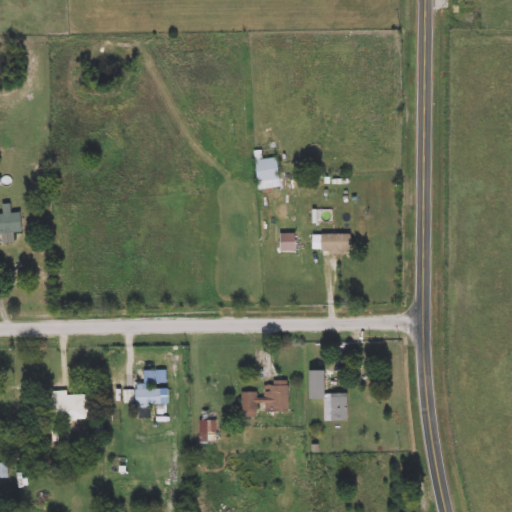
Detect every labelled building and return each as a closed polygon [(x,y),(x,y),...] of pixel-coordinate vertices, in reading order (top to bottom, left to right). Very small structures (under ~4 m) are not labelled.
[(257,181),(257,151),(262,151),(262,159),(279,159),(279,181),(257,181)] [(0,215),(4,215),(3,205),(12,204),(12,213),(22,213),(23,233),(0,233),(0,215)] [(311,253),(311,235),(352,235),(352,253),(311,253)] [(311,371),(327,370),(327,394),(348,394),(348,421),(325,422),(325,400),(311,400),(311,371)] [(242,392),(262,392),(262,382),(289,382),(289,413),(258,413),(258,417),(242,417),(242,392)] [(152,384),(152,389),(162,389),(162,405),(137,405),(138,384),(152,384)] [(134,391),(134,404),(117,404),(117,391),(134,391)] [(202,443),(202,412),(215,412),(215,443),(202,443)] [(0,478),(8,478),(8,466),(0,466),(0,478)]
